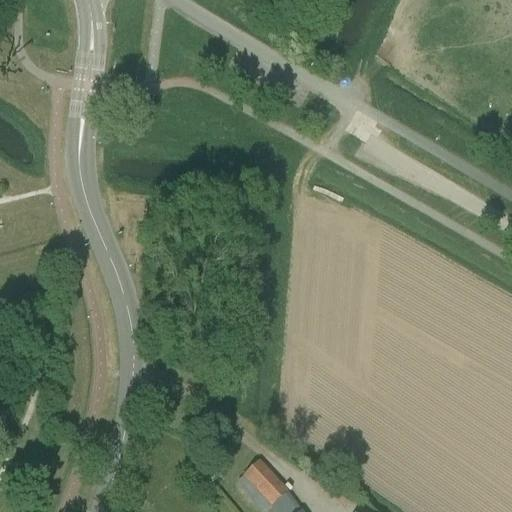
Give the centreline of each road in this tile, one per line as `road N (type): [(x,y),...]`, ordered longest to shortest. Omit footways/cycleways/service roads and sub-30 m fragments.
road 1 (tertiary): [(100,511),(126,422),(133,355),(121,286),(80,177),(92,41),(87,0)]
road 2 (unknown): [(133,355),(250,433),(348,511)]
road 3 (unclassified): [(354,102),(174,0)]
